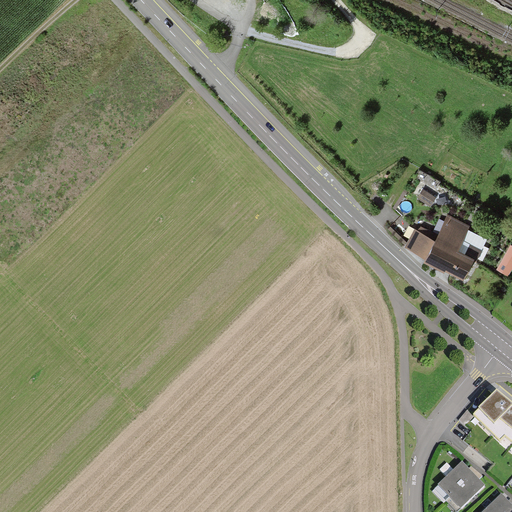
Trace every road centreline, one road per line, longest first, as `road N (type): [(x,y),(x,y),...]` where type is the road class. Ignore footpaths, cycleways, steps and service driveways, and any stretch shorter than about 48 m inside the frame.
road 1 (primary): [(499,347),(324,190),(141,0)]
road 2 (residential): [(499,347),(425,446),(413,511)]
